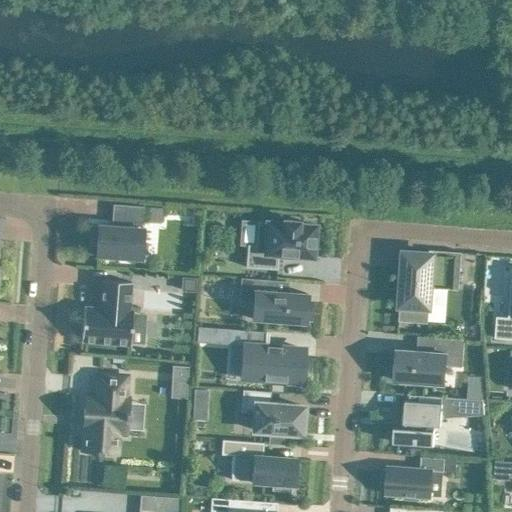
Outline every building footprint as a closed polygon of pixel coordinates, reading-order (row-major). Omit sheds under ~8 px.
[(142,207),(114,205),(113,220),(116,220),(115,226),(98,225),(98,226),(94,226),(93,241),(97,241),(96,255),(141,258),(143,228),(140,228),(142,207)] [(150,209),(149,221),(161,221),(162,209),(150,209)] [(299,224),(298,221),(283,220),(283,223),(257,221),(255,245),(247,244),(245,267),(277,269),(278,254),(312,256),(313,254),(315,254),(317,228),(315,228),(315,225),(299,224)] [(459,290),(462,252),(430,249),(430,253),(405,252),(404,267),(403,267),(399,321),(429,323),(431,288),(459,290)] [(182,290),(194,291),(195,279),(183,278),(182,290)] [(308,294),(289,292),(268,291),(269,280),(255,279),(241,278),(239,301),(253,302),(252,319),(306,322),(306,317),(309,317),(311,299),(307,299),(308,294)] [(339,304),(360,303),(359,279),(338,280),(339,304)] [(131,282),(102,280),(100,308),(83,306),(81,341),(130,345),(133,310),(129,310),(131,282)] [(511,292),(511,293),(509,317),(497,316),(496,339),(511,339),(511,292)] [(265,331),(238,329),(236,345),(245,345),(242,377),(301,382),(304,348),(264,346),(265,331)] [(463,367),(465,339),(437,337),(436,352),(397,349),(395,380),(445,384),(446,365),(463,367)] [(188,375),(189,367),(173,365),(172,374),(188,375)] [(124,399),(125,377),(99,375),(97,397),(85,396),(83,417),(86,418),(84,450),(97,452),(97,453),(102,453),(102,452),(116,453),(117,431),(126,432),(127,418),(129,418),(129,417),(127,417),(128,412),(129,400),(124,399)] [(301,433),(303,406),(269,403),(269,391),(242,389),(241,412),(242,412),(242,410),(246,411),(246,413),(251,414),(251,411),(255,411),(254,430),(301,433)] [(194,390),(193,400),(207,400),(207,390),(194,390)] [(442,410),(443,397),(420,395),(420,396),(423,396),(427,397),(427,402),(423,402),(406,400),(405,405),(404,420),(404,421),(404,422),(407,422),(406,427),(395,426),(394,434),(394,439),(394,442),(434,445),(436,424),(441,425),(442,410)] [(484,400),(468,399),(467,416),(485,415),(484,400)] [(233,455),(231,479),(252,481),(272,483),(272,490),(291,491),(291,484),(293,485),(295,458),(262,456),(263,443),(222,439),(221,454),(233,455)] [(420,496),(431,497),(433,470),(444,471),(445,458),(422,456),(421,468),(388,466),(388,469),(384,469),(383,482),(387,482),(386,493),(404,495),(403,499),(420,500),(420,496)] [(179,499),(154,497),(153,510),(178,511),(179,499)] [(252,511),(253,501),(211,497),(209,511),(252,511)]
